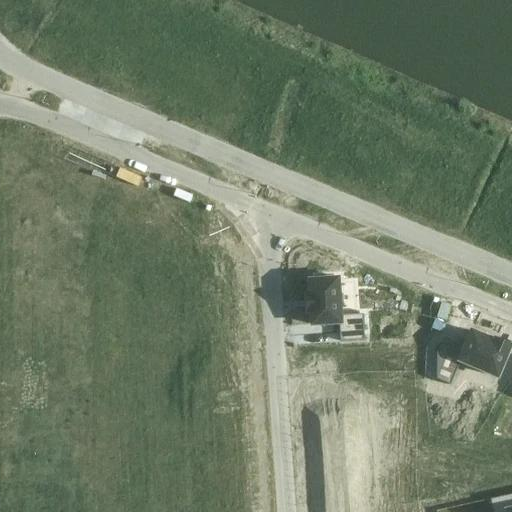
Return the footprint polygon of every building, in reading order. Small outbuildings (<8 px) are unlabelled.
[(163,29),(168,18),(160,15),(155,26),(163,29)] [(196,43),(201,32),(193,29),(189,40),(196,43)] [(204,47),(208,35),(201,32),(196,43),(204,47)] [(247,65),(251,53),(244,50),(239,62),(247,65)] [(254,68),(259,57),(251,53),(247,65),(254,68)] [(143,114),(158,79),(137,70),(122,105),(143,114)] [(162,124),(178,87),(158,79),(143,114),(162,122),(161,123),(162,124)] [(182,132),(198,95),(178,87),(162,124),(182,132)] [(333,101),(337,90),(330,87),(325,98),(333,101)] [(272,124),(251,115),(259,96),(243,89),(226,129),(240,135),(234,151),(257,160),(272,124)] [(203,140),(219,104),(198,95),(182,132),(183,133),(184,132),(203,140)] [(301,161),(318,120),(302,113),(293,133),(272,124),(257,160),(280,170),(287,155),(301,161)] [(441,147),(446,136),(438,133),(434,144),(441,147)] [(357,171),(366,149),(353,144),(350,153),(326,143),(314,170),(308,185),(333,196),(346,166),(357,171)] [(397,205),(408,178),(385,167),(388,159),(375,153),(366,175),(378,180),(365,210),(390,220),(397,205)] [(65,185),(65,159),(48,159),(48,155),(35,155),(35,159),(19,159),(19,187),(51,187),(51,199),(75,199),(75,185),(65,185)] [(459,203),(438,194),(446,175),(430,168),(413,208),(427,214),(421,230),(444,239),(459,203)] [(488,240),(505,199),(488,192),(480,212),(459,203),(444,239),(467,249),(473,234),(488,240)] [(58,238),(58,208),(19,208),(19,238),(58,238)] [(228,248),(226,222),(187,224),(188,248),(167,249),(168,266),(212,263),(211,249),(228,248)] [(511,223),(501,249),(495,264),(511,271),(511,223)] [(124,238),(124,226),(116,226),(116,238),(124,238)] [(58,267),(58,238),(19,238),(19,267),(58,267)] [(124,250),(124,238),(116,238),(116,250),(124,250)] [(133,268),(133,256),(124,256),(124,268),(133,268)] [(231,302),(230,277),(213,278),(212,263),(168,266),(169,283),(191,281),(192,304),(231,302)] [(58,296),(58,267),(19,267),(19,296),(58,296)] [(118,279),(118,267),(110,267),(110,279),(118,279)] [(133,280),(133,268),(124,268),(124,280),(133,280)] [(311,295),(307,295),(308,311),(312,311),(313,324),(339,323),(340,341),(364,340),(363,314),(340,316),(338,279),(332,279),(332,275),(315,276),(315,280),(310,281),(311,295)] [(58,324),(58,296),(19,296),(19,324),(58,324)] [(233,327),(231,302),(192,304),(194,327),(172,328),(173,346),(217,343),(216,328),(233,327)] [(133,320),(133,308),(124,308),(124,320),(133,320)] [(118,324),(118,312),(110,312),(110,324),(118,324)] [(58,354),(58,324),(19,324),(19,354),(58,354)] [(118,336),(118,324),(110,324),(110,336),(118,336)] [(442,342),(437,354),(436,379),(450,385),(460,361),(498,377),(511,346),(496,339),(495,341),(472,331),(463,351),(442,342)] [(350,391),(349,369),(370,367),(369,349),(325,352),(326,368),(310,369),(311,394),(350,391)] [(430,387),(430,375),(422,374),(422,387),(430,387)] [(430,399),(430,387),(422,387),(422,399),(430,399)] [(352,420),(350,391),(311,394),(313,423),(352,420)] [(424,428),(424,416),(416,416),(416,428),(424,428)] [(354,449),(352,420),(313,423),(315,451),(354,449)] [(59,447),(59,425),(20,425),(20,447),(59,447)] [(129,447),(129,435),(121,435),(121,447),(129,447)] [(240,464),(239,442),(200,445),(202,467),(242,465),(241,464),(240,464)] [(59,469),(59,447),(20,447),(20,469),(59,469)] [(129,459),(129,447),(121,447),(121,459),(129,459)] [(355,472),(354,449),(315,451),(317,476),(333,475),(334,491),(378,488),(377,470),(355,472)] [(143,471),(143,459),(135,459),(135,471),(143,471)] [(243,486),(242,465),(202,467),(203,489),(243,486)] [(59,491),(59,469),(20,469),(20,489),(19,489),(19,491),(59,491)] [(143,483),(143,471),(135,471),(135,483),(143,483)] [(129,491),(129,478),(121,479),(121,491),(129,491)] [(428,490),(426,478),(418,479),(419,491),(428,490)] [(243,508),(242,488),(243,487),(243,486),(203,489),(204,510),(243,508)] [(429,503),(428,490),(419,491),(421,503),(429,503)] [(58,511),(59,491),(19,491),(18,511),(58,511)] [(129,503),(129,491),(121,491),(121,503),(129,503)] [(511,511),(511,494),(491,499),(493,511),(511,511)] [(379,511),(379,501),(335,504),(335,511),(379,511)] [(142,511),(143,502),(135,502),(134,511),(142,511)]
